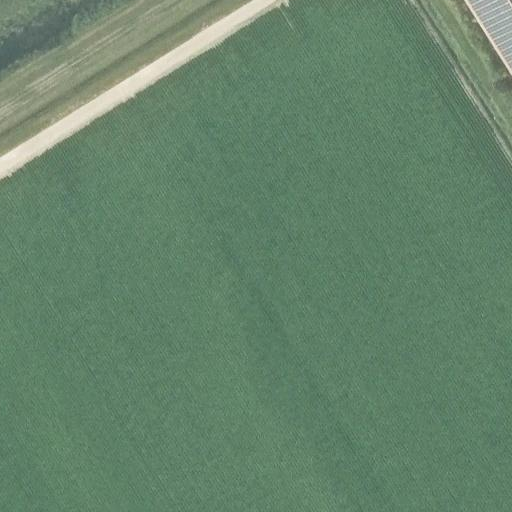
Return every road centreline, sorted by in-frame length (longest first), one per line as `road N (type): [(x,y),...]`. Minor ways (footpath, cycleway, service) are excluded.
road 1 (track): [(0,165),(265,0)]
road 2 (track): [(0,108),(173,0)]
